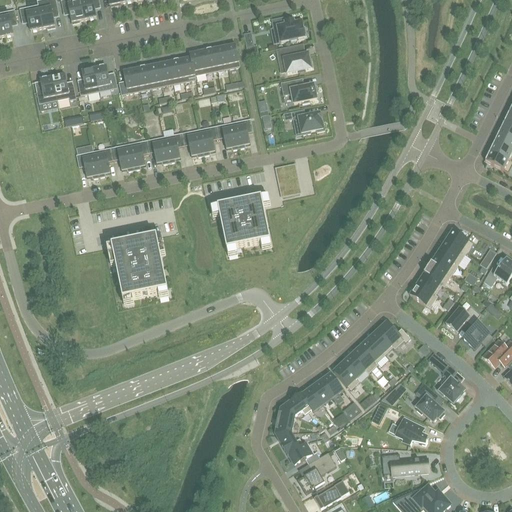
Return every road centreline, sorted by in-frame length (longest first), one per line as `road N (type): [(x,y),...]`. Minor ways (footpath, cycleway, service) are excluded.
road 1 (residential): [(314,0),(340,125),(336,143),(0,214)]
road 2 (residential): [(277,318),(246,296),(121,345),(64,350),(26,317),(0,217)]
road 3 (residential): [(299,0),(0,67)]
road 4 (residential): [(384,300),(266,399),(258,453),(292,511)]
road 5 (tertiary): [(61,439),(205,383),(287,333)]
road 6 (tertiary): [(277,318),(229,350),(68,414)]
road 7 (tertiary): [(287,333),(361,260),(425,153)]
road 8 (tertiary): [(408,145),(369,218),(311,290),(277,318)]
road 9 (tertiary): [(425,153),(496,0)]
road 10 (residential): [(511,490),(469,494),(450,468),(459,429),(490,393)]
road 11 (tertiary): [(479,0),(408,145)]
road 12 (residential): [(384,300),(490,393)]
